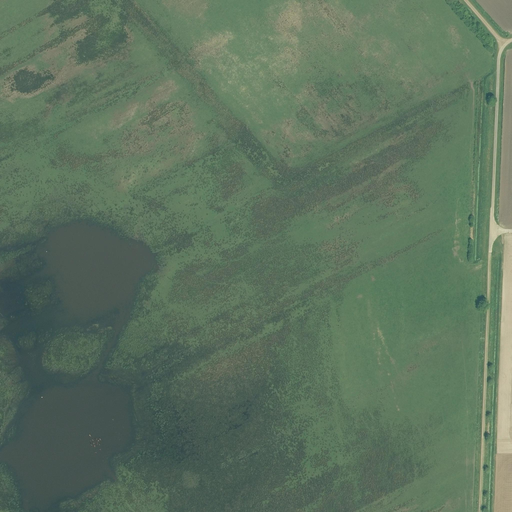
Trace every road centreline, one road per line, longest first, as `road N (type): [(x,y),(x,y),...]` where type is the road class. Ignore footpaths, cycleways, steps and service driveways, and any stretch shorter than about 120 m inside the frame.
road 1 (track): [(489,253),(480,511)]
road 2 (unclassified): [(490,231),(498,56),(511,40)]
